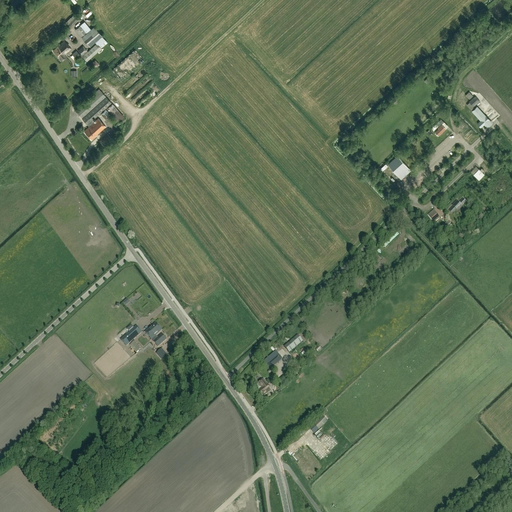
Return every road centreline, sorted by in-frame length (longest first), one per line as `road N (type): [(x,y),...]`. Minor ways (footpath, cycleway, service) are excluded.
road 1 (unclassified): [(224,380),(482,136)]
road 2 (unclassified): [(133,252),(0,56)]
road 3 (unclassified): [(0,375),(133,252)]
road 4 (unclassified): [(224,380),(133,252)]
road 5 (track): [(458,138),(451,112),(460,79),(511,29)]
